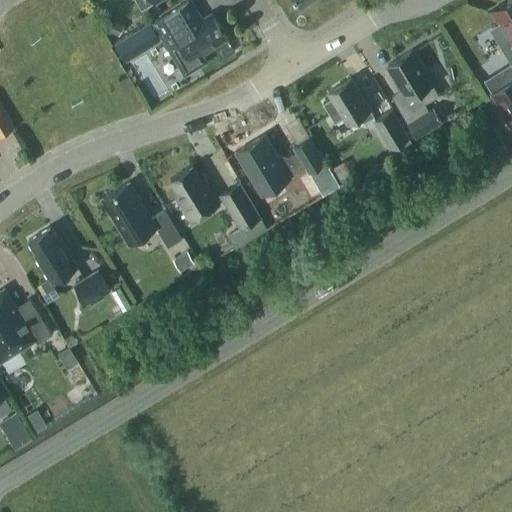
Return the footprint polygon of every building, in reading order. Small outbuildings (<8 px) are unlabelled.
[(511,0),(507,0),(492,10),(500,23),(490,29),(510,61),(511,63),(511,0)] [(187,1),(163,15),(153,21),(184,72),(204,60),(199,53),(225,37),(211,13),(197,22),(194,16),(196,15),(187,1)] [(108,17),(103,27),(118,35),(123,24),(108,17)] [(136,34),(115,46),(123,59),(144,46),(136,34)] [(427,109),(424,103),(439,94),(432,83),(411,49),(386,64),(402,89),(391,96),(416,136),(442,120),(433,105),(427,109)] [(491,92),(511,125),(511,65),(511,64),(511,63),(510,61),(483,78),(491,91),(491,92)] [(335,122),(343,117),(346,122),(359,115),(363,122),(374,115),(369,108),(350,77),(327,92),(331,97),(322,102),(335,122)] [(0,134),(14,126),(0,102),(0,134)] [(391,147),(409,135),(392,108),(373,120),(391,147)] [(264,133),(235,151),(261,193),(290,175),(305,166),(308,171),(324,161),(308,136),(293,145),(296,150),(284,157),(278,156),(264,133)] [(175,194),(190,220),(218,202),(203,177),(200,179),(191,165),(169,178),(178,192),(175,194)] [(128,181),(101,198),(128,242),(155,226),(167,245),(181,237),(164,209),(151,217),(128,181)] [(266,227),(239,182),(219,194),(240,226),(233,231),(240,243),(266,227)] [(49,226),(27,239),(36,253),(34,254),(51,281),(76,265),(60,238),(58,239),(49,226)] [(186,250),(172,258),(179,270),(193,262),(186,250)] [(73,283),(86,303),(111,287),(98,267),(73,283)] [(119,286),(111,291),(122,309),(130,305),(119,286)] [(0,289),(0,360),(34,339),(37,342),(51,333),(29,297),(15,306),(3,287),(0,289)] [(3,395),(5,394),(0,386),(0,414),(11,407),(3,395)] [(22,420),(5,431),(15,447),(32,436),(22,420)]
